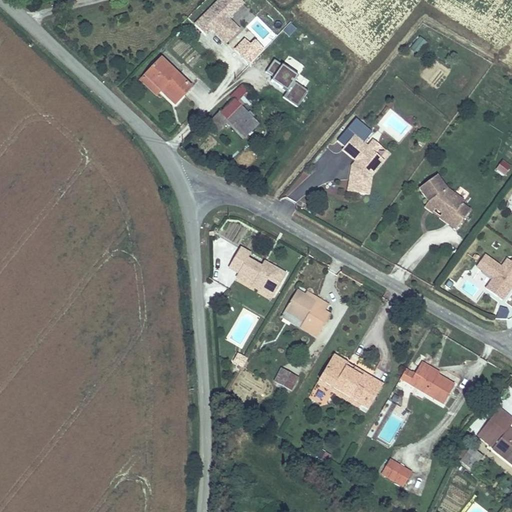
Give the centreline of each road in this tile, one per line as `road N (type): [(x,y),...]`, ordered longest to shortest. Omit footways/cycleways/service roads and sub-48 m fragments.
road 1 (tertiary): [(182,191),(228,195),(269,213),(508,349)]
road 2 (tertiary): [(182,191),(205,407),(202,511)]
road 3 (tertiary): [(3,0),(152,138),(182,191)]
